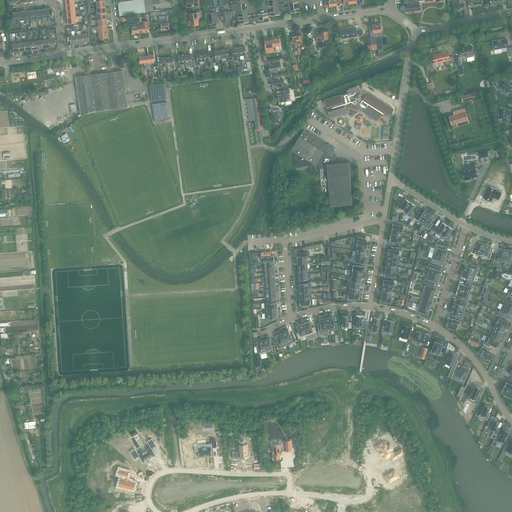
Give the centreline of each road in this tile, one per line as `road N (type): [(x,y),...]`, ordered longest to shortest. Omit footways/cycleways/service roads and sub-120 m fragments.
road 1 (residential): [(290,493),(283,474),(167,472),(148,492),(157,511)]
road 2 (residential): [(390,179),(414,29)]
road 3 (track): [(370,63),(318,86),(282,144)]
